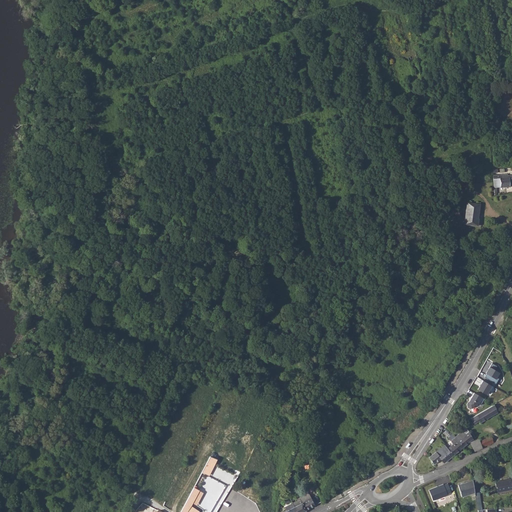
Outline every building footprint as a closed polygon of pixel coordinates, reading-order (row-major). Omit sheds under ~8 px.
[(507,172),(493,173),(493,176),(494,190),(497,190),(496,187),(497,186),(511,185),(511,173),(507,174),(507,172)] [(470,204),(465,205),(469,226),(475,225),(474,218),(473,218),(470,204)] [(469,226),(465,205),(458,206),(462,227),(469,226)] [(498,375),(500,372),(495,369),(497,365),(491,362),(484,377),(497,383),(500,376),(498,375)] [(488,394),(492,384),(482,379),(477,389),(488,394)] [(474,409),(475,405),(482,405),(483,394),(470,394),(469,408),(474,409)] [(494,405),(466,421),(468,424),(472,422),(474,424),(479,421),(480,422),(497,412),(494,405)] [(462,431),(455,437),(463,447),(469,442),(468,442),(473,439),(468,432),(465,434),(462,431)] [(453,444),(447,448),(453,455),(463,447),(455,437),(452,439),(451,437),(449,439),(453,444)] [(470,442),(474,451),(482,448),(479,440),(479,439),(470,442)] [(444,445),(428,457),(434,464),(440,459),(444,462),(453,455),(447,448),(444,445)] [(511,486),(510,479),(495,482),(497,492),(511,489),(511,486)] [(462,496),(471,494),(475,493),(473,480),(458,485),(462,496)] [(448,482),(429,490),(436,508),(455,500),(448,482)] [(311,496),(306,498),(308,501),(312,508),(317,506),(311,496)] [(302,499),(294,503),(299,511),(304,511),(312,508),(308,501),(304,503),(302,499)] [(139,511),(143,508),(146,511),(155,511),(156,511),(145,501),(136,510),(138,511),(139,511)] [(299,511),(294,503),(288,506),(290,510),(285,511),(299,511)]
